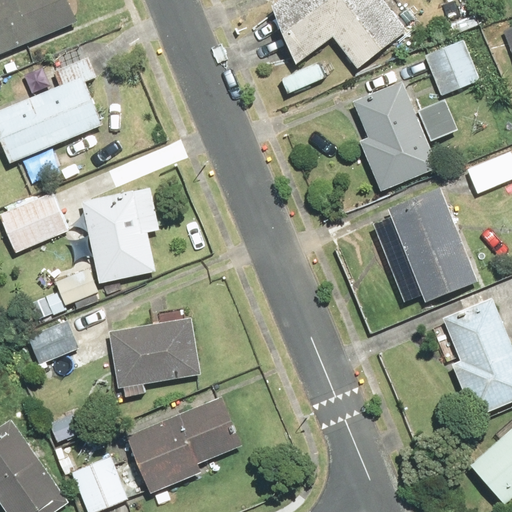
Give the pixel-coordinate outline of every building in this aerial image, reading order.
[(0,0),(0,55),(84,22),(75,0),(0,0)] [(407,30),(382,0),(299,0),(274,21),(296,69),(331,40),(357,71),(407,30)] [(465,41),(426,56),(441,97),(481,81),(465,41)] [(66,89),(0,116),(0,132),(15,168),(110,128),(91,83),(103,78),(92,52),(56,67),(66,89)] [(438,173),(401,84),(350,105),(365,140),(356,143),(379,197),(438,173)] [(445,101),(419,112),(430,141),(457,130),(445,101)] [(469,169),(478,191),(511,177),(511,154),(511,153),(469,169)] [(477,283),(441,191),(389,212),(426,304),(477,283)] [(0,215),(0,216),(17,253),(69,229),(52,192),(0,215)] [(142,192),(87,204),(104,286),(159,275),(142,192)] [(88,270),(58,283),(67,304),(97,291),(88,270)] [(511,405),(511,350),(491,300),(441,321),(459,364),(449,368),(472,422),(511,405)] [(197,319),(113,334),(123,388),(207,374),(197,319)] [(67,322),(23,339),(34,366),(78,349),(67,322)] [(226,399),(131,438),(156,497),(208,476),(204,467),(247,449),(226,399)] [(18,422),(0,434),(0,497),(10,511),(64,511),(75,505),(18,422)] [(504,511),(511,504),(511,426),(465,471),(504,511)] [(112,456),(71,473),(87,511),(95,511),(130,498),(112,456)]
